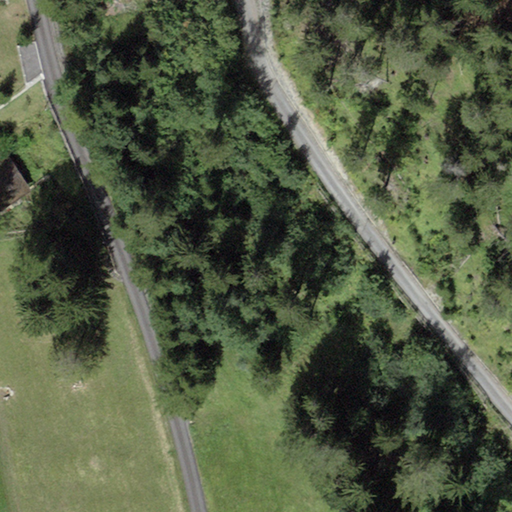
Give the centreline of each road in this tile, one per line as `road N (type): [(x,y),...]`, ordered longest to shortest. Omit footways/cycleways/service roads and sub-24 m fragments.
road 1 (track): [(42,0),(92,184),(203,511)]
road 2 (track): [(248,0),(260,56),(306,138),(369,231),(511,404)]
